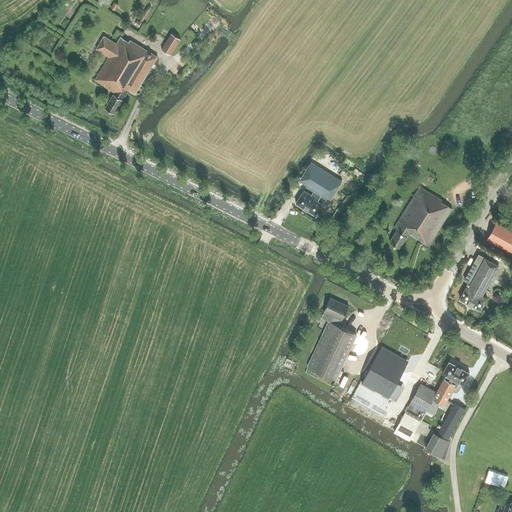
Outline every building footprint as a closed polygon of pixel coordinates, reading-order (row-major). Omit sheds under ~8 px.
[(119,4),(114,2),(110,7),(115,10),(119,4)] [(152,8),(148,6),(139,19),(143,21),(152,8)] [(170,54),(180,39),(171,33),(161,49),(170,54)] [(128,88),(135,93),(157,57),(130,40),(129,42),(121,37),(117,44),(104,36),(96,49),(109,57),(94,80),(115,93),(105,108),(114,114),(128,91),(127,91),(128,88)] [(330,201),(342,181),(312,162),(300,180),(307,185),(306,187),(314,192),(312,195),(304,190),(296,203),(315,215),(322,203),(318,201),(321,196),(330,201)] [(452,209),(448,207),(441,202),(442,201),(420,187),(394,228),(397,230),(389,242),(399,248),(409,233),(429,246),(452,209)] [(511,252),(511,229),(497,221),(488,239),(511,252)] [(465,280),(469,282),(460,298),(468,303),(468,304),(472,306),(472,305),(481,310),(487,298),(482,295),(499,265),(479,254),(465,280)] [(342,320),(348,306),(330,298),(324,311),(333,315),(330,322),(329,321),(308,367),(335,379),(356,334),(338,325),(341,319),(342,320)] [(380,348),(362,382),(396,401),(398,398),(396,397),(401,388),(395,385),(407,363),(380,348)] [(346,359),(354,363),(358,354),(350,350),(346,359)] [(443,373),(446,375),(457,381),(463,384),(469,373),(449,361),(443,373)] [(437,393),(420,384),(394,432),(426,449),(431,440),(415,431),(420,421),(421,421),(426,412),(433,399),(444,405),(457,381),(446,375),(437,393)] [(437,434),(448,440),(449,438),(465,408),(454,402),(437,434)] [(435,433),(431,440),(426,449),(441,457),(450,441),(448,440),(437,434),(435,433)] [(501,502),(498,511),(511,511),(511,501),(510,504),(501,502)]
